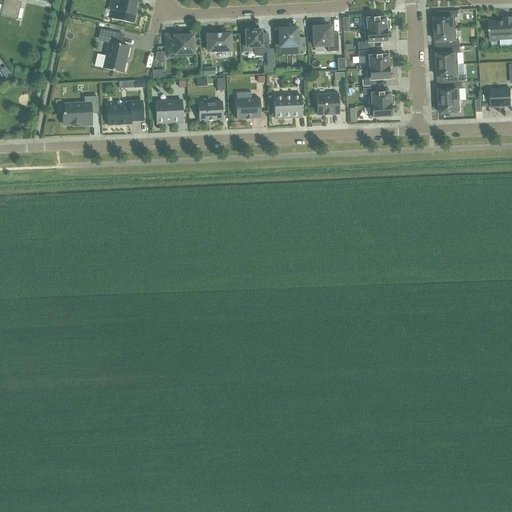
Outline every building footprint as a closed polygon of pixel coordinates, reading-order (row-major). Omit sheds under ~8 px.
[(4,0),(1,16),(17,20),(21,0),(4,0)] [(117,0),(115,11),(114,11),(115,12),(113,19),(134,24),(136,12),(135,12),(137,3),(141,4),(142,0),(117,0)] [(436,30),(456,29),(455,18),(458,18),(458,11),(445,12),(446,18),(435,19),(435,18),(436,30)] [(511,39),(511,17),(504,18),(504,22),(489,23),(489,30),(487,31),(487,35),(489,36),(490,42),(499,41),(499,40),(511,39)] [(385,18),(364,19),(364,31),(389,30),(389,21),(386,21),(385,18)] [(313,28),(314,47),(328,46),(328,52),(339,52),(338,33),(331,33),(331,27),(313,28)] [(243,44),(242,44),(243,53),(249,52),(249,48),(255,48),(255,56),(262,56),(262,52),(268,51),(269,66),(265,66),(265,75),(276,74),(274,49),(269,49),(268,34),(260,34),(259,34),(259,31),(259,30),(258,30),(254,31),(254,29),(250,29),(247,29),(247,31),(245,31),(246,40),(246,45),(243,45),(243,44)] [(297,29),(290,29),(290,30),(286,30),(286,29),(279,30),(280,48),(298,47),(298,52),(306,52),(305,39),(298,39),(297,29)] [(456,29),(436,30),(436,43),(437,43),(437,42),(447,42),(447,48),(460,47),(460,41),(457,41),(456,29)] [(98,55),(95,67),(103,69),(113,71),(114,72),(117,72),(123,73),(125,62),(124,62),(125,58),(126,58),(129,47),(121,45),(120,45),(121,43),(122,43),(124,35),(101,30),(99,38),(101,39),(101,41),(109,43),(106,57),(98,55)] [(365,43),(358,43),(358,50),(373,49),(373,43),(387,42),(386,30),(389,30),(364,31),(364,32),(365,43)] [(207,36),(208,52),(231,51),(230,35),(216,36),(216,33),(207,33),(207,36)] [(192,54),(194,54),(193,36),(174,37),(174,35),(166,35),(167,58),(176,57),(176,55),(185,54),(185,57),(193,57),(192,54)] [(460,54),(460,47),(447,48),(448,54),(438,54),(437,54),(438,66),(458,65),(464,65),(463,53),(460,54)] [(373,51),(358,52),(358,58),(366,58),(367,69),(391,67),(391,59),(388,59),(388,56),(374,57),(373,51)] [(458,65),(438,66),(438,79),(439,79),(439,78),(449,78),(449,84),(462,83),(465,83),(465,75),(464,65),(458,65)] [(6,67),(1,70),(6,79),(11,75),(6,67)] [(367,80),(362,81),(363,87),(375,86),(375,80),(389,80),(389,68),(392,68),(391,67),(367,69),(367,80)] [(217,79),(217,91),(225,91),(225,79),(217,79)] [(462,83),(449,84),(450,90),(440,90),(439,90),(440,102),(460,101),(460,90),(463,89),(462,83)] [(375,88),(363,89),(363,95),(368,95),(369,106),(394,105),(393,96),(390,97),(390,93),(376,94),(375,88)] [(491,105),(491,108),(500,108),(500,107),(511,106),(511,93),(511,89),(490,90),(490,99),(489,99),(490,105),(491,105)] [(317,116),(326,115),(326,116),(331,116),(331,115),(340,115),(339,94),(316,95),(317,116)] [(277,96),(276,97),(274,97),(275,119),(302,118),(301,96),(300,96),(298,95),(294,95),(293,97),(282,97),(281,96),(277,96)] [(65,114),(63,114),(63,115),(64,120),(64,125),(68,125),(72,125),(72,124),(72,123),(80,123),(80,124),(80,126),(89,126),(89,117),(91,117),(91,114),(98,113),(98,97),(85,98),(85,104),(74,105),(74,110),(65,110),(65,114)] [(260,99),(236,100),(236,120),(246,119),(246,120),(251,120),(251,119),(261,119),(260,99)] [(156,123),(183,122),(182,102),(164,102),(162,101),(158,101),(157,103),(155,103),(156,123)] [(460,101),(440,102),(441,115),(441,114),(461,113),(460,101)] [(131,121),(143,120),(142,102),(126,102),(126,107),(107,108),(108,126),(131,125),(131,121)] [(199,122),(223,120),(222,102),(198,103),(198,104),(194,104),(195,113),(199,113),(199,122)] [(394,105),(369,106),(369,107),(370,118),(391,117),(391,106),(394,105)]
